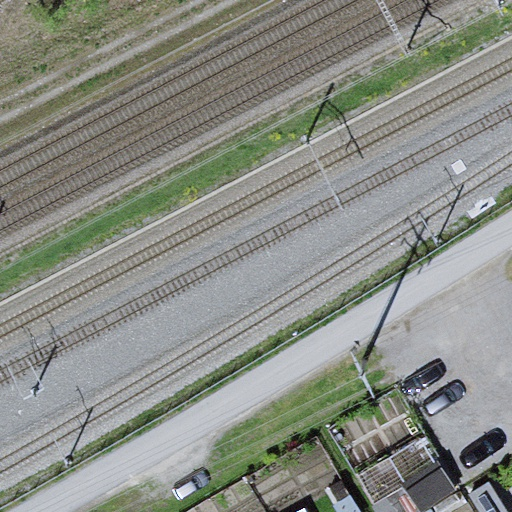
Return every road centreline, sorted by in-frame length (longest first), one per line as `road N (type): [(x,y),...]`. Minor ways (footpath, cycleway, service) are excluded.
road 1 (unclassified): [(42,511),(511,226)]
road 2 (track): [(0,119),(242,0)]
